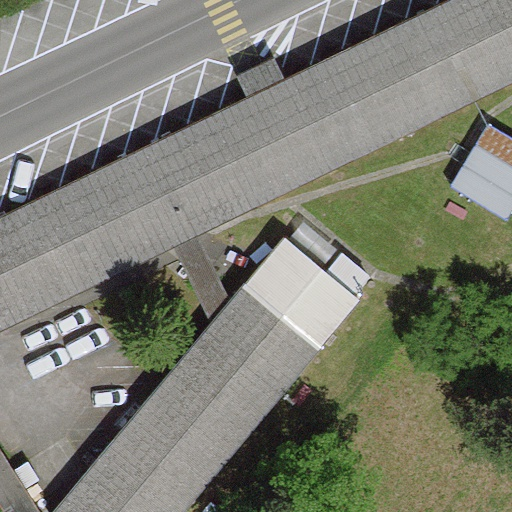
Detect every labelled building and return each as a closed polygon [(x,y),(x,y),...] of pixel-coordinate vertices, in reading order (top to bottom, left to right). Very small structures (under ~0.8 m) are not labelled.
[(0,327),(174,243),(201,230),(511,78),(511,0),(445,0),(287,77),(251,94),(0,216),(0,327)] [(240,71),(251,94),(287,77),(276,54),(240,71)] [(511,136),(486,120),(448,181),(507,215),(511,207),(511,136)] [(174,243),(213,330),(235,304),(201,230),(174,243)] [(131,427),(59,511),(189,511),(366,304),(290,240),(235,304),(213,330),(131,427)] [(39,511),(0,451),(0,502),(6,511),(39,511)]
